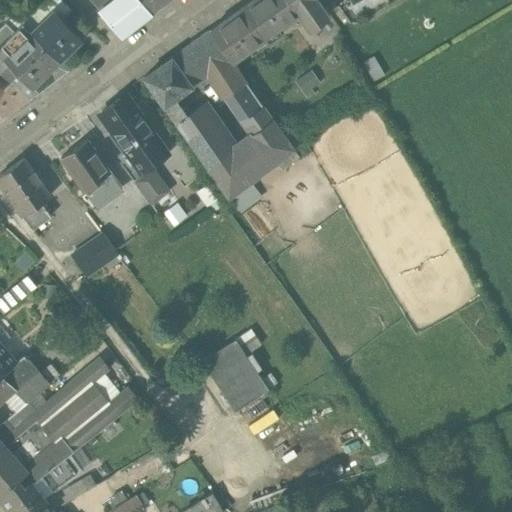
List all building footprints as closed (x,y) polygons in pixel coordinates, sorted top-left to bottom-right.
[(54,11),(61,18),(71,9),(61,0),(45,0),(45,1),(54,11)] [(121,33),(150,11),(140,0),(107,0),(97,8),(121,33)] [(140,0),(150,11),(164,0),(140,0)] [(253,0),(242,8),(264,39),(297,16),(307,30),(329,15),(324,7),(318,0),(253,0)] [(209,31),(231,62),(264,39),(242,8),(209,31)] [(31,34),(58,61),(80,38),(61,18),(54,11),(31,34)] [(0,56),(17,73),(16,74),(30,88),(58,61),(31,34),(22,25),(14,32),(5,23),(0,28),(0,56)] [(185,48),(205,76),(220,98),(245,81),(231,62),(209,31),(185,48)] [(171,58),(191,86),(205,76),(185,48),(171,58)] [(0,73),(8,82),(16,74),(17,73),(0,56),(0,73)] [(171,58),(143,77),(175,122),(186,114),(174,98),(191,86),(171,58)] [(108,123),(106,125),(131,161),(159,141),(134,105),(132,107),(124,96),(100,112),(108,123)] [(186,114),(175,122),(228,198),(293,149),(263,106),(242,121),(251,135),(232,149),(200,104),(186,114)] [(83,191),(110,173),(87,139),(60,158),(83,191)] [(159,141),(131,161),(140,174),(169,155),(159,141)] [(23,159),(0,175),(0,184),(22,215),(32,208),(49,195),(23,159)] [(110,172),(110,173),(83,191),(85,194),(94,208),(122,189),(110,172)] [(32,208),(22,215),(38,237),(48,229),(32,208)] [(90,245),(102,262),(103,262),(115,254),(102,236),(90,245)] [(115,254),(103,262),(108,269),(120,260),(115,254)] [(27,278),(2,299),(10,309),(35,288),(27,278)] [(200,360),(234,411),(269,387),(236,337),(200,360)] [(1,374),(0,375),(0,392),(4,396),(13,387),(27,402),(48,384),(45,380),(48,377),(45,373),(41,376),(23,356),(1,374)] [(0,442),(27,472),(16,481),(23,489),(69,454),(137,398),(128,387),(108,403),(91,383),(109,368),(99,357),(13,430),(5,420),(0,424),(0,442)] [(0,442),(0,493),(16,481),(27,472),(0,442)] [(23,489),(16,481),(0,493),(0,500),(8,511),(34,511),(47,503),(45,500),(83,473),(69,454),(23,489)] [(59,491),(64,501),(94,485),(97,491),(100,489),(92,473),(59,491)] [(222,511),(214,492),(179,507),(181,511),(222,511)] [(136,495),(115,508),(117,511),(142,511),(146,510),(136,495)]
